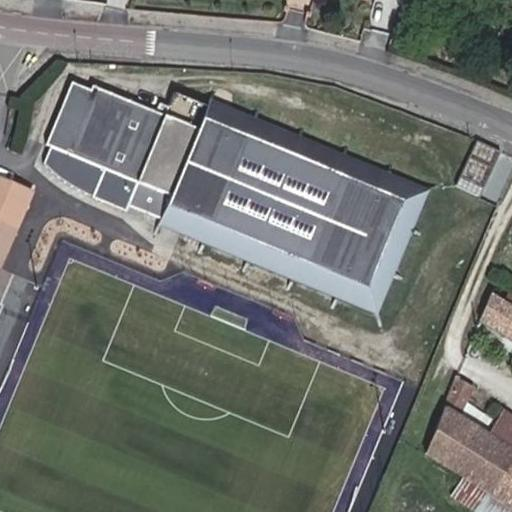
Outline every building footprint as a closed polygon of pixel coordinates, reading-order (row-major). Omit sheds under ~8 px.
[(359,53),(385,60),(392,35),(366,28),(359,53)] [(417,196),(173,94),(163,117),(92,87),(90,92),(71,83),(44,145),(48,147),(41,164),(47,169),(54,176),(65,183),(89,196),(88,197),(122,212),(126,204),(371,307),(417,196)] [(479,199),(501,155),(486,148),(475,143),(455,187),(479,199)] [(0,255),(28,188),(0,176),(0,255)] [(479,322),(511,342),(511,306),(491,294),(479,322)] [(0,335),(12,304),(0,299),(0,335)] [(455,378),(443,408),(461,419),(473,389),(455,378)] [(461,419),(443,408),(424,454),(489,494),(508,464),(511,457),(511,450),(488,436),(476,428),(461,419)] [(511,450),(511,417),(503,412),(488,436),(511,450)] [(511,457),(508,464),(489,494),(511,508),(511,457)]
